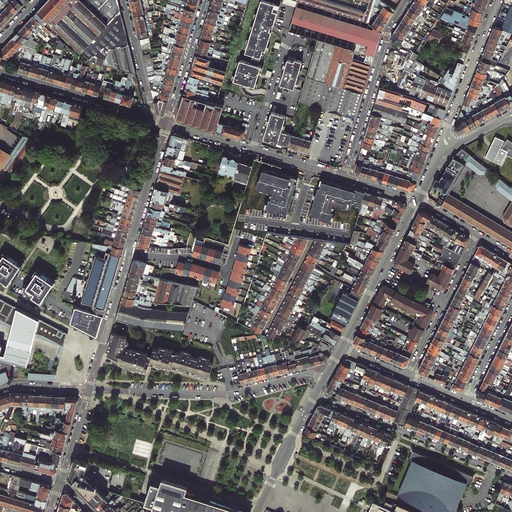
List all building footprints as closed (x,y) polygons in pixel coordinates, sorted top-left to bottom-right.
[(0,0),(0,6),(11,17),(15,13),(1,0),(0,0)] [(19,9),(9,0),(1,0),(15,13),(19,9)] [(9,0),(19,9),(24,3),(20,0),(9,0)] [(53,24),(72,43),(80,50),(81,52),(107,23),(82,0),(47,0),(38,10),(51,23),(52,23),(53,22),(54,23),(53,24)] [(120,9),(117,0),(82,0),(107,23),(120,9)] [(197,3),(185,0),(169,0),(169,2),(179,5),(180,5),(195,10),(197,3)] [(223,0),(211,0),(211,2),(227,7),(232,9),(234,3),(223,0)] [(253,54),(261,57),(263,49),(266,50),(278,11),(273,10),(275,3),(265,0),(261,0),(246,52),(253,54)] [(298,0),(318,6),(370,21),(370,20),(371,17),(372,15),(373,11),(374,7),(375,5),(378,6),(379,3),(394,12),(396,9),(381,0),(298,0)] [(435,11),(431,8),(418,0),(414,0),(412,3),(422,10),(426,12),(427,9),(431,11),(433,13),(435,11)] [(432,2),(429,0),(418,0),(431,8),(434,3),(432,2)] [(147,2),(146,2),(131,5),(132,10),(146,7),(148,7),(147,2)] [(211,2),(209,8),(226,13),(230,14),(231,11),(226,9),(227,7),(211,2)] [(486,7),(475,3),(473,2),(471,8),(483,12),(486,7)] [(195,10),(180,5),(179,7),(167,3),(166,4),(165,4),(164,7),(167,8),(193,16),(195,10)] [(378,6),(382,9),(381,11),(391,17),(394,12),(379,3),(378,6)] [(422,10),(412,3),(409,8),(419,14),(422,10)] [(511,5),(507,4),(504,3),(494,26),(511,31),(511,5)] [(442,15),(439,20),(437,23),(447,27),(450,21),(452,22),(456,23),(463,26),(476,31),(480,21),(483,12),(471,8),(466,6),(462,4),(461,8),(466,9),(468,10),(466,15),(464,14),(447,7),(445,10),(442,15)] [(0,13),(7,21),(11,17),(0,6),(0,13)] [(146,7),(132,10),(133,15),(147,12),(146,7)] [(193,16),(167,8),(166,11),(169,12),(169,13),(173,14),(178,15),(177,17),(192,22),(193,16)] [(208,14),(225,19),(226,13),(209,8),(208,14)] [(423,17),(422,16),(419,14),(409,8),(406,13),(415,19),(421,23),(424,25),(426,23),(421,19),(423,17)] [(106,65),(112,67),(135,73),(120,9),(107,23),(81,52),(85,55),(92,61),(95,62),(101,64),(106,65)] [(34,15),(53,33),(53,34),(55,32),(49,26),(51,23),(38,10),(34,15)] [(391,17),(381,11),(378,15),(378,16),(388,22),(391,17)] [(151,17),(150,12),(147,12),(133,15),(134,21),(149,18),(151,17)] [(406,13),(403,18),(417,27),(422,30),(424,28),(419,25),(420,24),(415,21),(415,19),(406,13)] [(208,14),(206,20),(218,23),(223,25),(226,26),(228,20),(225,19),(208,14)] [(50,36),(53,33),(34,15),(30,19),(41,30),(43,29),(50,36)] [(177,17),(171,16),(171,18),(180,21),(180,24),(190,27),(192,22),(177,17)] [(385,26),(388,22),(378,16),(375,20),(385,26)] [(136,27),(152,23),(152,20),(149,21),(149,18),(134,21),(136,27)] [(381,31),(385,26),(375,20),(372,18),(369,22),(372,24),(373,24),(381,31)] [(417,27),(403,18),(400,23),(409,29),(414,32),(417,27)] [(41,30),(30,19),(26,23),(37,34),(39,32),(43,36),(46,38),(46,37),(48,38),(49,37),(41,30)] [(218,23),(206,20),(204,26),(216,29),(218,23)] [(164,27),(168,28),(188,34),(190,27),(180,24),(176,22),(175,25),(168,23),(167,24),(163,23),(163,26),(164,27)] [(23,27),(37,39),(39,38),(36,36),(38,34),(37,34),(26,23),(23,27)] [(154,28),(152,23),(136,27),(137,32),(151,29),(154,28)] [(397,28),(406,33),(409,29),(400,23),(397,28)] [(202,32),(216,36),(219,37),(221,31),(216,29),(204,26),(202,32)] [(476,31),(463,26),(462,28),(455,26),(454,29),(460,32),(474,37),(476,31)] [(511,31),(494,26),(492,31),(511,37),(511,35),(511,31)] [(18,32),(28,38),(29,37),(36,41),(36,40),(38,42),(39,40),(37,39),(23,27),(18,32)] [(163,30),(163,33),(186,40),(188,34),(168,28),(164,27),(163,30)] [(406,33),(397,28),(394,32),(407,40),(410,36),(406,33)] [(151,29),(137,32),(139,39),(148,37),(152,35),(151,29)] [(430,35),(428,38),(439,44),(443,32),(433,29),(433,30),(430,35)] [(448,31),(447,34),(471,43),(474,37),(460,32),(459,34),(453,32),(448,31)] [(492,31),(490,36),(504,40),(507,41),(509,41),(510,39),(511,37),(492,31)] [(35,52),(38,43),(29,38),(28,38),(18,32),(13,38),(22,45),(24,47),(27,47),(25,52),(29,53),(31,54),(34,55),(35,52)] [(214,42),(216,36),(202,32),(201,37),(214,42)] [(408,41),(407,40),(394,32),(391,38),(394,40),(411,50),(413,51),(415,49),(410,46),(411,43),(408,41)] [(186,40),(163,33),(159,34),(161,40),(162,39),(169,41),(184,46),(186,40)] [(490,36),(489,40),(505,45),(507,46),(509,41),(507,41),(505,44),(503,43),(504,40),(490,36)] [(148,37),(139,39),(140,43),(140,45),(149,43),(148,37)] [(214,42),(201,37),(199,43),(214,48),(216,42),(214,42)] [(22,54),(23,51),(22,51),(19,48),(22,45),(13,38),(9,41),(17,50),(19,51),(22,54)] [(300,102),(318,107),(326,82),(344,88),(353,58),(355,50),(319,39),(300,102)] [(489,40),(487,45),(499,49),(500,47),(504,48),(505,45),(489,40)] [(9,41),(5,45),(13,53),(17,50),(9,41)] [(184,46),(169,41),(168,43),(167,43),(166,44),(162,43),(162,46),(182,52),(184,46)] [(199,43),(197,50),(212,55),(213,52),(222,55),(223,54),(225,55),(226,52),(220,50),(214,48),(199,43)] [(2,48),(10,57),(13,53),(5,45),(2,48)] [(487,45),(485,49),(500,55),(502,55),(504,52),(499,50),(499,49),(487,45)] [(162,46),(162,49),(162,51),(181,57),(182,52),(162,46)] [(2,48),(0,50),(0,52),(6,60),(10,57),(2,48)] [(485,49),(483,54),(498,60),(500,55),(485,49)] [(453,82),(444,77),(437,73),(415,59),(418,55),(413,51),(411,50),(405,59),(402,67),(405,68),(396,90),(414,96),(423,99),(427,101),(431,102),(446,108),(456,82),(453,82)] [(23,73),(29,53),(25,52),(23,51),(22,54),(21,58),(17,71),(23,73)] [(161,53),(159,52),(157,56),(161,57),(179,63),(181,57),(162,51),(161,53)] [(460,73),(467,53),(462,51),(454,70),(460,73)] [(9,63),(6,60),(0,52),(0,65),(8,68),(9,63)] [(34,55),(32,60),(28,74),(35,76),(41,55),(42,54),(35,52),(34,55)] [(28,74),(32,60),(30,59),(31,54),(29,53),(23,73),(28,74)] [(47,56),(40,78),(46,79),(52,58),(51,57),(51,55),(47,54),(47,56)] [(52,58),(46,79),(52,81),(54,76),(52,76),(54,71),(56,66),(57,63),(54,62),(56,56),(57,57),(58,55),(53,54),(52,58)] [(261,57),(253,54),(251,62),(259,64),(261,57)] [(483,54),(481,59),(496,65),(498,60),(483,54)] [(41,55),(35,76),(40,78),(47,56),(41,55)] [(195,55),(190,74),(212,81),(221,84),(226,70),(209,65),(210,59),(195,55)] [(65,58),(65,57),(63,57),(63,58),(61,58),(58,67),(56,66),(54,71),(52,76),(54,76),(52,81),(57,83),(65,58)] [(159,63),(178,68),(179,63),(161,57),(159,63)] [(64,85),(68,70),(71,60),(65,58),(57,83),(64,85)] [(353,58),(344,88),(363,93),(371,63),(353,58)] [(232,79),(258,87),(259,82),(258,81),(261,71),(263,72),(265,66),(259,64),(251,62),(240,59),(239,62),(238,61),(236,66),(238,66),(236,75),(233,75),(232,79)] [(496,65),(481,59),(479,64),(493,70),(494,68),(500,70),(501,70),(502,67),(496,65)] [(288,60),(280,84),(294,88),(299,73),(301,73),(302,69),(300,69),(302,61),(296,60),(295,62),(288,60)] [(76,63),(75,67),(69,86),(75,88),(83,65),(76,63)] [(159,68),(176,74),(178,68),(159,63),(157,69),(159,68)] [(496,71),(493,70),(479,64),(477,69),(487,73),(488,71),(494,74),(496,71)] [(75,88),(81,90),(87,72),(84,71),(86,66),(83,65),(75,88)] [(103,95),(108,81),(112,67),(106,65),(104,74),(98,93),(103,95)] [(69,86),(75,67),(72,66),(71,70),(68,70),(64,85),(69,86)] [(87,72),(81,90),(87,92),(92,74),(93,72),(89,71),(90,67),(88,67),(87,72)] [(156,74),(174,79),(176,74),(159,68),(157,69),(152,70),(146,71),(148,76),(156,74)] [(453,82),(456,82),(460,73),(454,70),(449,68),(444,77),(453,82)] [(477,69),(475,75),(489,80),(492,81),(493,78),(494,76),(487,73),(477,69)] [(98,93),(104,74),(101,73),(99,79),(97,78),(92,93),(97,95),(98,93)] [(92,93),(97,78),(98,74),(96,74),(96,75),(92,74),(87,92),(92,93)] [(114,100),(121,76),(121,75),(120,74),(118,79),(116,78),(114,84),(113,83),(108,98),(114,100)] [(173,84),(174,79),(156,74),(148,76),(149,81),(154,79),(173,84)] [(190,74),(188,80),(203,85),(204,83),(211,84),(212,81),(190,74)] [(119,102),(135,106),(137,99),(133,97),(133,95),(126,93),(130,81),(129,81),(130,75),(127,75),(126,77),(119,102)] [(473,80),(487,85),(489,80),(475,75),(473,80)] [(121,76),(114,100),(119,102),(126,77),(122,76),(121,76)] [(171,90),(173,84),(154,79),(154,80),(156,81),(155,85),(171,90)] [(188,80),(186,87),(208,93),(209,90),(210,87),(203,85),(188,80)] [(489,86),(487,85),(473,80),(471,85),(487,91),(489,86)] [(511,104),(511,95),(509,90),(506,91),(504,86),(501,80),(500,81),(498,83),(500,87),(503,91),(506,97),(511,106),(511,104)] [(108,98),(113,83),(113,82),(108,81),(103,95),(103,97),(108,98)] [(7,82),(1,102),(4,103),(6,104),(12,84),(7,82)] [(318,107),(355,118),(363,93),(344,88),(326,82),(318,107)] [(497,93),(499,97),(505,108),(511,106),(506,97),(504,98),(501,92),(500,90),(498,88),(500,87),(498,83),(494,88),(497,93)] [(12,84),(6,104),(12,105),(18,85),(12,84)] [(171,90),(155,85),(153,84),(150,85),(151,89),(169,95),(171,90)] [(12,105),(10,111),(13,112),(14,108),(15,108),(17,100),(19,101),(24,87),(18,85),(12,105)] [(487,91),(471,85),(469,89),(487,96),(489,93),(490,92),(489,92),(487,91)] [(376,101),(402,109),(404,103),(410,105),(419,108),(423,99),(414,96),(396,90),(380,86),(376,101)] [(24,87),(19,101),(18,105),(23,107),(29,89),(24,87)] [(186,87),(184,94),(196,98),(207,101),(209,94),(208,93),(186,87)] [(505,108),(499,97),(498,97),(497,97),(495,94),(497,93),(494,88),(490,92),(489,93),(500,112),(505,108)] [(29,89),(23,107),(30,109),(36,91),(29,89)] [(157,97),(168,100),(169,95),(151,89),(153,98),(157,97)] [(485,97),(487,96),(469,89),(467,94),(481,99),(482,98),(485,97)] [(30,109),(36,111),(41,92),(36,91),(30,109)] [(42,113),(43,107),(47,94),(41,92),(36,111),(39,112),(42,113)] [(485,97),(488,102),(495,114),(500,112),(489,93),(487,96),(485,97)] [(47,94),(43,107),(42,113),(41,115),(40,119),(46,121),(48,112),(53,96),(47,94)] [(196,98),(184,94),(177,116),(179,119),(216,130),(219,121),(224,105),(217,102),(216,104),(208,101),(206,108),(195,104),(196,98)] [(481,99),(467,94),(464,103),(469,106),(469,105),(471,104),(476,102),(481,99)] [(59,98),(53,96),(48,112),(46,121),(45,122),(49,123),(51,124),(54,116),(54,113),(59,98)] [(163,115),(168,100),(157,97),(153,98),(156,113),(163,115)] [(59,98),(54,113),(60,115),(61,111),(65,99),(59,98)] [(495,114),(488,102),(485,104),(482,98),(481,99),(490,117),(495,114)] [(73,102),(65,99),(61,111),(64,112),(62,122),(67,123),(68,120),(68,119),(73,102)] [(423,99),(419,108),(424,110),(425,107),(427,101),(423,99)] [(490,117),(481,99),(476,102),(486,119),(490,117)] [(372,113),(389,118),(392,119),(406,123),(407,119),(409,114),(409,112),(402,109),(376,101),(372,113)] [(73,102),(68,119),(70,120),(70,118),(74,119),(79,104),(73,102)] [(427,108),(426,111),(442,117),(446,108),(431,102),(429,106),(428,106),(427,108)] [(486,119),(476,102),(471,104),(472,106),(475,105),(476,108),(474,110),(481,122),(486,119)] [(442,117),(426,111),(424,110),(419,108),(410,105),(404,103),(402,109),(409,112),(409,114),(424,120),(439,125),(442,117)] [(467,107),(469,106),(464,103),(461,110),(464,108),(466,113),(464,115),(471,128),(476,125),(467,107)] [(78,122),(79,122),(85,105),(79,104),(74,119),(78,120),(78,122)] [(469,105),(469,106),(467,107),(476,125),(481,122),(474,110),(472,111),(469,105)] [(471,128),(464,115),(461,110),(459,115),(461,116),(463,120),(461,122),(466,130),(471,128)] [(271,139),(278,141),(281,131),(286,116),(272,111),(263,138),(271,140),(271,139)] [(372,113),(370,119),(387,124),(389,118),(372,113)] [(460,134),(466,130),(461,122),(458,118),(454,128),(460,134)] [(387,129),(389,129),(390,125),(388,125),(387,124),(370,119),(369,124),(387,130),(387,129)] [(406,123),(392,119),(391,122),(390,125),(400,128),(404,129),(405,127),(405,124),(406,123)] [(421,122),(420,124),(437,130),(439,125),(424,120),(423,123),(421,122)] [(219,121),(216,130),(242,138),(246,129),(219,121)] [(437,130),(420,124),(418,123),(416,128),(435,136),(437,130)] [(369,124),(367,130),(385,136),(387,136),(388,130),(389,129),(387,129),(387,130),(369,124)] [(435,136),(416,128),(412,127),(411,129),(405,127),(404,129),(404,130),(405,130),(413,134),(419,136),(433,141),(435,136)] [(365,135),(384,141),(385,136),(367,130),(365,135)] [(282,144),(289,146),(292,134),(281,131),(278,141),(277,142),(282,144)] [(308,153),(311,140),(308,139),(310,134),(302,132),(301,137),(297,148),(304,150),(304,152),(308,153)] [(499,144),(503,137),(495,132),(484,153),(500,161),(505,150),(501,149),(503,146),(499,144)] [(181,148),(184,137),(184,136),(175,133),(171,135),(169,144),(181,148)] [(297,148),(301,137),(292,134),(289,146),(297,148)] [(365,135),(364,141),(380,146),(383,147),(385,141),(384,141),(365,135)] [(25,136),(12,154),(0,146),(0,170),(3,172),(5,169),(7,170),(1,179),(0,180),(7,183),(25,155),(36,140),(25,136)] [(410,136),(409,138),(431,147),(433,141),(419,136),(418,138),(412,136),(412,137),(410,136)] [(166,154),(182,159),(189,138),(184,137),(181,148),(169,144),(166,154)] [(407,143),(411,145),(428,152),(431,147),(409,138),(407,143)] [(511,157),(511,141),(508,139),(506,142),(505,141),(503,146),(501,149),(505,150),(507,152),(506,154),(511,157)] [(362,146),(368,148),(374,150),(378,151),(380,146),(364,141),(362,146)] [(409,150),(427,157),(428,152),(411,145),(409,150)] [(439,180),(436,178),(433,185),(444,191),(443,194),(447,196),(448,194),(464,167),(462,166),(463,163),(462,163),(469,154),(462,148),(453,157),(448,165),(447,164),(445,167),(447,168),(439,180)] [(406,154),(411,156),(425,162),(427,157),(409,150),(408,149),(406,154)] [(189,161),(182,159),(166,154),(163,162),(187,169),(189,161)] [(224,154),(219,170),(218,175),(222,176),(225,175),(226,174),(235,177),(237,169),(240,160),(237,159),(236,158),(232,157),(231,157),(228,157),(228,155),(224,154)] [(469,154),(467,158),(464,162),(478,174),(486,173),(488,170),(469,154)] [(378,155),(376,162),(372,178),(377,179),(382,163),(378,162),(380,156),(378,155)] [(357,173),(360,174),(365,158),(359,156),(355,170),(357,173)] [(402,158),(405,160),(423,167),(425,162),(411,156),(410,159),(406,158),(406,157),(402,156),(402,158)] [(360,174),(366,176),(371,160),(365,158),(360,174)] [(387,182),(392,169),(389,168),(390,164),(391,159),(389,158),(386,167),(382,181),(387,182)] [(237,169),(235,177),(234,180),(241,182),(240,184),(246,186),(249,176),(253,164),(240,160),(237,169)] [(371,160),(366,176),(372,178),(376,162),(371,160)] [(423,167),(405,160),(405,161),(409,163),(407,167),(409,167),(414,169),(420,172),(423,167)] [(377,179),(382,181),(386,167),(384,166),(385,162),(382,161),(382,163),(377,179)] [(163,162),(161,168),(185,175),(187,169),(163,162)] [(387,182),(393,184),(397,170),(394,169),(395,166),(393,165),(392,169),(387,182)] [(393,184),(398,185),(402,172),(399,171),(400,167),(398,166),(397,170),(393,184)] [(188,196),(189,193),(194,178),(185,175),(161,168),(152,201),(171,207),(183,211),(185,206),(170,202),(173,192),(188,196)] [(262,168),(256,186),(274,191),(271,199),(269,199),(266,208),(278,211),(278,209),(288,212),(298,179),(262,168)] [(403,187),(407,173),(404,173),(405,169),(403,168),(402,172),(398,185),(403,187)] [(403,187),(408,189),(412,175),(410,174),(411,170),(408,169),(407,173),(403,187)] [(412,175),(408,189),(411,190),(414,188),(420,172),(414,169),(412,175)] [(353,202),(361,205),(365,192),(321,178),(311,213),(319,215),(319,217),(331,221),(334,211),(332,211),(334,203),(351,208),(353,202)] [(511,187),(508,186),(499,178),(498,180),(498,179),(496,182),(497,189),(511,199),(511,187)] [(126,185),(124,191),(140,195),(142,190),(126,185)] [(116,188),(114,194),(138,201),(140,195),(124,191),(116,188)] [(366,212),(367,209),(371,193),(365,192),(361,205),(360,210),(359,213),(362,214),(363,208),(365,208),(364,212),(366,212)] [(371,193),(367,209),(371,210),(370,214),(372,214),(377,195),(371,193)] [(138,201),(114,194),(112,200),(117,201),(136,207),(138,201)] [(511,231),(448,194),(447,196),(444,200),(441,205),(511,247),(511,231)] [(377,195),(372,214),(374,214),(374,216),(377,217),(378,213),(382,201),(383,197),(377,195)] [(383,197),(382,201),(394,207),(404,212),(406,207),(405,204),(383,197)] [(136,207),(117,201),(115,208),(119,210),(118,214),(133,218),(136,207)] [(152,201),(150,206),(164,210),(170,212),(171,207),(152,201)] [(382,215),(384,210),(394,215),(401,218),(404,212),(394,207),(382,201),(378,213),(381,215),(382,215)] [(511,201),(503,216),(504,222),(511,226),(511,201)] [(150,206),(148,213),(162,217),(163,214),(164,210),(150,206)] [(244,227),(249,212),(241,209),(235,224),(244,227)] [(419,211),(416,218),(428,224),(432,216),(423,210),(419,211)] [(133,218),(118,214),(113,212),(112,216),(108,215),(107,217),(112,218),(131,224),(133,218)] [(146,220),(169,226),(170,222),(161,219),(162,217),(148,213),(146,220)] [(432,216),(428,224),(426,229),(430,231),(437,218),(432,216)] [(112,218),(111,224),(130,229),(131,224),(112,218)] [(428,224),(416,218),(414,222),(426,229),(428,224)] [(434,233),(441,221),(437,218),(430,231),(434,233)] [(387,224),(377,219),(376,222),(375,224),(393,233),(396,228),(387,224)] [(169,226),(146,220),(144,226),(159,230),(165,232),(167,233),(169,233),(170,231),(171,227),(169,226)] [(374,227),(372,230),(390,239),(393,233),(375,224),(376,222),(372,221),(370,225),(374,227)] [(434,233),(439,236),(445,223),(441,221),(434,233)] [(105,228),(128,235),(130,229),(111,224),(106,222),(105,226),(106,226),(105,228)] [(426,229),(414,222),(411,228),(425,236),(431,239),(434,233),(430,231),(426,229)] [(439,236),(443,238),(450,226),(445,223),(439,236)] [(144,226),(142,232),(157,236),(159,230),(144,226)] [(450,226),(443,238),(440,244),(446,247),(449,240),(455,229),(450,226)] [(106,235),(107,235),(126,241),(128,235),(105,228),(104,228),(102,234),(106,235)] [(425,236),(411,228),(409,233),(423,240),(425,236)] [(455,229),(449,240),(454,243),(460,232),(455,229)] [(353,245),(365,247),(385,250),(388,243),(376,237),(373,243),(367,240),(365,242),(357,241),(360,232),(354,230),(350,244),(353,245)] [(373,236),(376,237),(388,243),(390,239),(372,230),(371,232),(375,234),(373,236)] [(150,242),(159,245),(160,242),(156,240),(157,236),(142,232),(140,239),(150,242)] [(460,232),(454,243),(456,244),(459,245),(460,242),(464,235),(460,232)] [(424,240),(423,240),(409,233),(406,238),(416,243),(422,246),(426,248),(427,245),(427,244),(426,244),(423,242),(424,240)] [(100,238),(99,243),(124,247),(126,241),(107,235),(105,240),(100,238)] [(306,245),(296,239),(293,238),(292,239),(291,238),(291,239),(289,238),(290,236),(288,235),(285,240),(287,241),(289,242),(303,250),(306,245)] [(468,237),(464,235),(460,242),(466,245),(469,239),(468,237)] [(309,238),(298,236),(296,239),(306,245),(309,238)] [(416,243),(406,238),(403,243),(414,249),(418,251),(422,253),(423,251),(420,250),(415,247),(416,243)] [(331,251),(336,242),(316,239),(314,243),(326,248),(327,247),(328,248),(328,249),(329,250),(328,251),(330,252),(331,251)] [(283,248),(285,249),(286,247),(287,248),(288,246),(290,247),(289,249),(301,255),(303,250),(289,242),(287,246),(285,245),(281,243),(280,244),(281,245),(284,246),(283,248)] [(446,247),(440,244),(437,242),(434,247),(434,248),(436,249),(443,252),(441,256),(456,264),(461,255),(452,250),(446,247)] [(124,247),(99,243),(96,243),(95,243),(94,246),(107,250),(122,255),(124,247)] [(200,257),(203,245),(197,243),(193,256),(200,257)] [(311,248),(325,255),(327,251),(328,251),(329,250),(328,249),(328,248),(327,247),(326,248),(314,243),(311,248)] [(403,243),(401,247),(411,252),(422,258),(423,256),(421,255),(422,254),(417,252),(413,250),(414,249),(403,243)] [(238,251),(250,254),(252,247),(240,244),(238,251)] [(459,245),(456,244),(452,250),(461,255),(464,248),(459,245)] [(210,247),(203,245),(200,257),(206,259),(210,247)] [(479,246),(471,262),(475,264),(485,247),(481,245),(479,246)] [(192,246),(184,246),(183,253),(191,254),(192,246)] [(286,249),(284,253),(298,260),(301,255),(289,249),(290,247),(288,246),(287,248),(286,247),(285,249),(286,249)] [(216,249),(210,247),(206,259),(213,261),(216,249)] [(365,247),(364,249),(371,250),(372,249),(377,252),(376,253),(382,255),(385,250),(365,247)] [(401,247),(394,262),(394,266),(410,273),(414,264),(408,261),(408,258),(411,252),(401,247)] [(489,250),(485,247),(475,264),(479,266),(489,250)] [(323,258),(325,255),(311,248),(309,253),(320,259),(321,257),(323,258)] [(223,251),(216,249),(213,261),(220,263),(223,251)] [(371,250),(364,249),(362,252),(379,261),(382,255),(376,253),(377,252),(372,249),(371,250)] [(122,255),(107,250),(105,258),(120,262),(122,255)] [(349,253),(366,261),(376,266),(379,261),(362,252),(361,254),(351,250),(349,253)] [(489,250),(479,266),(483,268),(484,269),(485,267),(487,265),(494,253),(489,250)] [(4,283),(9,286),(13,281),(12,280),(19,269),(21,270),(25,264),(18,260),(17,261),(9,256),(10,255),(4,251),(0,256),(2,257),(0,260),(0,277),(5,281),(4,283)] [(248,261),(250,254),(238,251),(236,257),(237,258),(248,261)] [(284,258),(283,259),(285,260),(295,265),(298,260),(284,253),(281,251),(278,257),(278,258),(280,259),(280,258),(282,259),(283,257),(284,258)] [(323,258),(321,257),(320,259),(309,253),(306,259),(316,264),(318,260),(323,262),(324,261),(322,260),(323,258)] [(491,267),(493,264),(498,255),(494,253),(487,265),(491,267)] [(106,308),(120,262),(105,258),(94,254),(91,254),(83,280),(77,278),(73,289),(72,293),(71,298),(83,301),(106,308)] [(376,266),(366,261),(365,263),(348,255),(346,259),(349,260),(373,272),(376,266)] [(439,255),(437,260),(454,269),(456,264),(441,256),(439,255)] [(495,266),(497,267),(502,258),(498,255),(493,264),(495,266)] [(249,261),(248,261),(237,258),(235,264),(247,268),(249,261)] [(497,268),(502,271),(503,270),(504,267),(505,266),(508,261),(503,258),(502,258),(497,267),(497,268)] [(304,262),(314,267),(315,265),(316,264),(306,259),(305,260),(304,262)] [(131,271),(143,274),(147,264),(147,263),(134,260),(131,271)] [(190,275),(193,262),(186,260),(186,263),(183,273),(190,275)] [(285,260),(283,266),(292,271),(295,265),(285,260)] [(370,278),(373,272),(349,260),(347,263),(351,265),(350,268),(370,278)] [(437,260),(435,264),(442,268),(452,273),(454,269),(437,260)] [(183,273),(186,263),(179,261),(175,273),(182,275),(183,273)] [(190,275),(196,277),(200,264),(193,262),(190,275)] [(292,271),(283,266),(280,264),(276,262),(274,266),(272,265),(271,266),(273,267),(272,269),(274,270),(275,268),(276,269),(277,267),(279,268),(278,270),(290,276),(292,271)] [(314,267),(304,262),(301,267),(313,273),(312,274),(315,275),(315,274),(316,275),(317,273),(319,274),(321,271),(314,267)] [(471,262),(469,267),(481,273),(483,268),(479,266),(475,264),(471,262)] [(196,277),(203,279),(206,266),(200,264),(196,277)] [(245,275),(247,268),(235,264),(232,272),(245,275)] [(203,279),(210,281),(214,268),(206,266),(203,279)] [(287,281),(290,276),(278,270),(279,268),(277,267),(276,269),(275,268),(274,270),(272,273),(287,281)] [(299,273),(314,280),(316,275),(315,274),(315,275),(312,274),(313,273),(301,267),(299,273)] [(481,273),(469,267),(466,272),(484,280),(484,279),(485,278),(479,276),(481,273)] [(36,299),(42,303),(46,298),(44,297),(52,285),(53,286),(57,281),(50,277),(49,278),(41,273),(42,271),(37,268),(33,274),(35,275),(27,286),(26,285),(22,290),(27,293),(29,293),(37,298),(36,299)] [(220,270),(214,268),(210,281),(216,283),(220,270)] [(345,272),(368,283),(370,278),(350,268),(349,269),(347,268),(345,272)] [(444,288),(452,273),(442,268),(439,275),(437,275),(431,272),(426,282),(433,285),(432,289),(436,291),(438,288),(441,289),(444,288)] [(511,274),(508,272),(503,270),(502,271),(501,272),(508,276),(507,277),(511,280),(511,274)] [(146,275),(143,274),(131,271),(129,277),(139,280),(144,282),(146,275)] [(344,275),(342,279),(354,285),(353,286),(352,288),(362,293),(363,291),(368,283),(345,272),(344,271),(343,275),(344,275)] [(484,279),(488,282),(493,274),(489,271),(486,276),(485,278),(484,279)] [(243,282),(245,275),(232,272),(230,278),(243,282)] [(484,280),(466,272),(464,276),(476,282),(477,280),(482,282),(484,280)] [(272,273),(269,279),(284,286),(287,281),(272,273)] [(312,283),(314,280),(299,273),(296,278),(308,284),(307,285),(309,286),(310,285),(311,285),(312,283)] [(511,280),(507,277),(500,274),(500,275),(499,277),(505,280),(504,282),(511,285),(511,280)] [(464,276),(462,281),(475,287),(476,285),(480,287),(481,285),(476,282),(464,276)] [(138,283),(139,280),(129,277),(125,288),(139,292),(147,295),(152,295),(150,301),(152,301),(176,304),(191,306),(193,300),(197,287),(186,285),(169,281),(159,279),(155,278),(153,285),(158,286),(157,290),(156,292),(147,290),(146,286),(141,285),(142,284),(138,283)] [(243,282),(230,278),(228,285),(241,288),(243,282)] [(284,286),(269,279),(269,278),(268,279),(267,279),(265,283),(282,292),(284,286)] [(314,284),(312,283),(311,285),(310,285),(309,286),(307,285),(308,284),(296,278),(293,283),(306,289),(310,292),(313,286),(314,284)] [(488,282),(484,279),(484,280),(482,282),(481,285),(480,287),(479,287),(483,290),(488,282)] [(141,285),(146,286),(157,290),(158,286),(153,285),(144,282),(139,280),(138,283),(142,284),(141,285)] [(503,285),(502,287),(511,291),(511,285),(504,282),(500,280),(498,282),(503,285)] [(475,287),(462,281),(460,285),(474,292),(475,290),(477,291),(478,289),(475,287)] [(259,286),(261,287),(279,297),(282,292),(265,283),(263,287),(260,285),(259,286)] [(291,288),(307,297),(308,295),(304,293),(306,289),(293,283),(291,288)] [(511,291),(502,287),(495,283),(493,285),(501,289),(500,291),(510,296),(511,291)] [(241,288),(228,285),(226,291),(237,295),(238,295),(241,288)] [(402,307),(411,312),(411,310),(416,312),(416,310),(419,312),(420,314),(419,318),(417,317),(416,320),(414,319),(412,323),(424,329),(433,312),(431,308),(428,307),(430,303),(426,301),(424,305),(385,285),(381,286),(373,303),(383,308),(385,305),(383,304),(385,301),(383,300),(385,297),(387,296),(390,298),(390,299),(394,301),(393,303),(402,307)] [(460,285),(458,290),(474,298),(475,295),(476,293),(474,292),(460,285)] [(279,297),(261,287),(259,290),(262,292),(261,294),(263,295),(266,297),(276,302),(279,297)] [(477,291),(476,293),(475,295),(479,297),(483,290),(479,287),(478,289),(477,291)] [(493,293),(494,294),(508,300),(510,296),(500,291),(492,287),(491,290),(490,292),(493,293)] [(125,288),(123,294),(145,301),(146,297),(139,294),(139,292),(125,288)] [(288,293),(301,300),(303,297),(307,298),(307,297),(291,288),(288,293)] [(332,318),(346,325),(362,293),(352,288),(349,294),(345,292),(344,295),(342,294),(335,307),(337,308),(336,311),(334,310),(331,317),(332,318)] [(474,298),(458,290),(455,294),(469,301),(472,303),(472,301),(474,298)] [(237,295),(226,291),(225,291),(223,298),(235,301),(237,295)] [(300,304),(301,300),(288,293),(285,298),(302,307),(304,308),(305,307),(300,304)] [(508,300),(494,294),(493,293),(492,295),(496,298),(495,300),(505,305),(508,300)] [(145,301),(123,294),(121,302),(137,306),(138,303),(145,305),(151,306),(152,301),(150,301),(145,301)] [(469,301),(455,294),(453,299),(470,307),(470,306),(470,305),(468,304),(469,301)] [(257,299),(260,300),(274,307),(276,302),(266,297),(264,300),(261,299),(255,296),(254,297),(257,299)] [(383,304),(385,305),(387,301),(388,301),(393,303),(394,301),(390,299),(390,298),(387,296),(385,297),(383,300),(385,301),(383,304)] [(68,333),(0,298),(0,322),(12,325),(6,352),(2,351),(4,344),(0,343),(0,356),(28,364),(37,333),(44,335),(64,345),(68,333)] [(235,301),(223,298),(221,305),(233,308),(235,301)] [(299,312),(302,307),(285,298),(283,303),(299,312)] [(495,300),(491,298),(489,302),(503,309),(505,305),(495,300)] [(470,307),(453,299),(451,304),(461,309),(463,310),(466,311),(468,312),(468,311),(470,307)] [(191,306),(189,313),(183,331),(181,336),(212,346),(219,342),(227,316),(204,305),(193,300),(191,306)] [(254,304),(256,304),(271,312),(274,307),(260,300),(259,302),(259,303),(256,301),(254,304)] [(83,301),(81,307),(104,314),(106,308),(83,301)] [(486,301),(483,307),(500,315),(503,309),(489,302),(486,301)] [(144,308),(137,306),(121,302),(116,319),(141,327),(183,331),(189,313),(175,312),(151,309),(144,308)] [(299,312),(283,303),(280,309),(290,314),(292,315),(291,317),(293,318),(294,316),(295,316),(295,315),(297,316),(299,312)] [(373,303),(366,315),(377,321),(379,317),(382,319),(384,314),(381,312),(383,308),(373,303)] [(271,312),(256,304),(253,310),(252,311),(254,312),(254,311),(255,311),(256,309),(257,310),(256,312),(258,312),(268,318),(271,312)] [(451,304),(448,308),(459,313),(461,309),(451,304)] [(98,335),(104,314),(81,307),(76,306),(72,322),(98,335)] [(500,315),(483,307),(481,311),(498,320),(500,315)] [(464,316),(459,313),(448,308),(446,313),(459,319),(460,320),(462,317),(463,318),(462,321),(464,322),(466,317),(464,316)] [(280,309),(277,314),(287,319),(290,314),(280,309)] [(411,310),(411,312),(415,314),(416,316),(414,319),(416,320),(417,317),(419,318),(420,314),(419,312),(416,310),(416,312),(411,310)] [(483,316),(482,318),(496,324),(498,320),(481,311),(479,310),(478,312),(480,313),(482,315),(483,316)] [(255,318),(265,323),(268,318),(258,312),(255,318)] [(459,319),(446,313),(444,318),(455,323),(457,324),(459,319)] [(248,314),(247,318),(250,319),(252,320),(251,322),(253,323),(255,318),(252,316),(248,314)] [(289,327),(290,325),(292,322),(287,319),(277,314),(274,319),(286,325),(285,327),(286,327),(287,328),(288,326),(289,327)] [(481,320),(480,322),(493,329),(496,324),(482,318),(478,316),(475,314),(474,317),(475,317),(481,320)] [(312,319),(309,323),(325,332),(326,333),(338,338),(339,339),(343,330),(333,325),(332,328),(326,325),(325,327),(320,324),(321,323),(323,319),(321,318),(314,315),(312,319)] [(366,315),(364,320),(374,325),(374,324),(379,325),(381,327),(382,324),(377,321),(366,315)] [(263,328),(265,323),(255,318),(253,323),(263,328)] [(346,325),(332,318),(330,323),(333,325),(343,330),(346,325)] [(455,323),(444,318),(442,322),(453,327),(455,323)] [(246,326),(257,332),(260,333),(263,328),(253,323),(251,322),(252,320),(250,319),(249,321),(246,326)] [(282,329),(285,331),(286,327),(285,327),(286,325),(274,319),(272,324),(282,329)] [(374,325),(364,320),(361,326),(366,329),(373,332),(378,334),(383,337),(384,333),(378,330),(379,328),(374,325)] [(493,329),(480,322),(476,321),(475,323),(476,324),(475,326),(491,334),(493,329)] [(455,329),(453,327),(442,322),(439,326),(458,336),(458,335),(459,332),(460,331),(459,330),(455,329)] [(325,332),(309,323),(309,324),(306,328),(320,336),(322,332),(324,333),(325,332)] [(424,329),(412,323),(406,335),(418,342),(424,329)] [(275,336),(278,337),(282,329),(272,324),(266,336),(270,336),(275,336)] [(298,325),(296,330),(293,335),(299,338),(301,339),(306,328),(299,324),(298,325)] [(176,353),(173,352),(173,351),(159,346),(158,349),(154,348),(151,356),(148,355),(148,354),(130,348),(130,349),(126,348),(128,341),(126,341),(127,336),(120,334),(122,328),(115,326),(107,351),(108,351),(107,355),(109,355),(119,358),(120,357),(123,358),(122,363),(125,365),(125,366),(143,371),(143,370),(147,371),(149,362),(167,368),(168,367),(171,368),(172,366),(208,377),(213,363),(208,362),(209,359),(199,356),(198,359),(191,356),(191,354),(181,350),(180,353),(176,352),(176,353)] [(364,340),(365,340),(366,337),(365,336),(366,334),(364,334),(366,329),(361,326),(353,342),(354,345),(360,348),(364,340)] [(458,336),(439,326),(437,331),(449,337),(451,338),(452,336),(457,338),(458,336)] [(474,326),(472,330),(489,338),(491,334),(475,326),(474,326)] [(489,338),(472,330),(470,335),(486,343),(489,338)] [(435,336),(445,341),(447,337),(449,338),(449,337),(437,331),(435,336)] [(368,342),(365,350),(370,352),(378,334),(373,332),(372,334),(375,335),(374,339),(370,337),(368,342)] [(338,338),(326,333),(323,338),(335,344),(334,343),(334,342),(335,343),(338,338)] [(378,334),(370,352),(375,354),(380,342),(377,340),(378,337),(382,338),(383,337),(378,334)] [(403,334),(401,339),(416,346),(418,342),(406,335),(403,334)] [(470,335),(468,334),(466,336),(469,338),(468,340),(484,348),(486,343),(470,335)] [(511,338),(505,335),(503,339),(511,343),(511,338)] [(329,355),(335,344),(323,338),(320,336),(317,343),(322,346),(320,350),(322,351),(329,355)] [(416,346),(401,339),(395,336),(393,341),(398,344),(401,345),(403,346),(408,348),(413,351),(416,346)] [(445,341),(435,336),(432,341),(442,346),(446,348),(447,345),(453,348),(454,345),(452,344),(447,342),(445,341)] [(375,354),(380,356),(386,343),(387,339),(385,338),(383,342),(381,341),(380,342),(375,354)] [(484,348),(468,340),(467,339),(466,342),(469,343),(467,345),(482,352),(484,348)] [(511,343),(503,339),(501,344),(511,348),(511,347),(511,346),(511,343)] [(360,348),(365,350),(368,342),(365,340),(364,340),(360,348)] [(391,345),(389,348),(385,359),(391,361),(398,344),(393,341),(392,344),(391,345)] [(442,346),(432,341),(430,346),(440,351),(442,346)] [(321,363),(318,350),(317,349),(315,350),(315,345),(316,343),(314,342),(313,345),(312,348),(311,350),(315,364),(321,363)] [(385,359),(389,348),(391,345),(392,344),(390,343),(389,344),(386,343),(380,356),(385,359)] [(396,363),(400,353),(398,352),(401,345),(398,344),(391,361),(396,363)] [(501,344),(498,348),(508,353),(509,351),(511,352),(511,349),(511,348),(501,344)] [(479,357),(465,350),(457,346),(454,345),(453,348),(464,353),(463,356),(463,357),(476,363),(479,357)] [(482,352),(467,345),(465,350),(479,357),(482,352)] [(396,363),(401,365),(408,348),(403,346),(400,353),(396,363)] [(430,346),(428,350),(442,357),(446,359),(448,360),(449,359),(450,356),(444,353),(440,351),(430,346)] [(315,364),(311,350),(312,348),(301,351),(300,352),(304,367),(315,364)] [(408,348),(401,365),(403,366),(406,365),(413,351),(408,348)] [(508,353),(498,348),(496,353),(505,358),(510,360),(511,361),(511,360),(511,358),(507,356),(509,353),(508,353)] [(290,371),(299,369),(294,351),(294,350),(289,351),(289,349),(284,350),(286,357),(290,371)] [(294,351),(299,369),(304,367),(300,352),(301,351),(301,349),(294,351)] [(327,361),(330,355),(329,355),(322,351),(320,350),(318,350),(321,363),(327,361)] [(426,355),(435,359),(440,362),(441,362),(442,360),(441,359),(442,357),(428,350),(426,355)] [(496,353),(493,358),(507,365),(508,366),(509,363),(504,360),(505,358),(496,353)] [(261,355),(264,367),(267,377),(272,376),(266,357),(266,354),(261,355)] [(444,364),(441,362),(440,362),(439,364),(434,361),(435,359),(426,355),(423,359),(430,363),(438,367),(444,369),(446,366),(446,365),(444,364)] [(476,363),(463,357),(463,358),(457,355),(456,357),(453,355),(453,357),(455,358),(457,359),(459,360),(474,367),(476,363)] [(266,357),(272,376),(276,375),(272,361),(271,356),(266,357)] [(281,359),(284,373),(290,371),(286,357),(284,358),(281,359)] [(244,359),(246,367),(250,382),(255,381),(249,359),(249,358),(244,359)] [(256,369),(255,366),(253,359),(251,359),(251,358),(249,359),(255,381),(259,379),(256,369)] [(356,367),(358,363),(347,358),(343,359),(342,362),(355,369),(356,367)] [(491,363),(501,368),(506,371),(507,368),(506,368),(507,365),(493,358),(491,363)] [(280,374),(284,373),(281,359),(279,359),(277,360),(277,359),(276,359),(275,359),(276,360),(280,374)] [(430,363),(423,359),(421,364),(437,371),(438,367),(430,363)] [(474,367),(459,360),(457,364),(472,372),(474,367)] [(339,366),(352,374),(353,372),(356,373),(358,368),(356,367),(355,369),(342,362),(339,366)] [(242,384),(246,383),(242,368),(241,363),(236,364),(242,384)] [(367,367),(358,363),(356,367),(358,368),(363,370),(362,372),(364,373),(367,367)] [(457,364),(455,364),(453,363),(451,368),(455,370),(469,377),(472,372),(457,364)] [(491,363),(488,368),(504,376),(505,373),(500,371),(501,368),(491,363)] [(437,371),(421,364),(418,370),(419,373),(426,376),(427,374),(434,377),(437,371)] [(339,366),(337,371),(360,382),(361,381),(362,378),(360,377),(352,374),(339,366)] [(447,378),(449,373),(450,371),(451,368),(446,366),(444,369),(439,382),(444,384),(447,378)] [(250,382),(246,367),(242,368),(246,383),(250,382)] [(361,381),(364,383),(370,368),(367,367),(364,373),(363,376),(362,378),(361,381)] [(433,379),(439,382),(444,369),(438,367),(437,371),(434,377),(433,379)] [(361,375),(362,372),(363,370),(358,368),(356,373),(353,372),(352,374),(360,377),(361,375)] [(364,384),(367,385),(373,370),(370,368),(364,383),(364,384)] [(504,376),(488,368),(486,373),(500,380),(502,376),(503,377),(505,378),(506,377),(504,376)] [(10,381),(14,380),(12,377),(10,370),(5,369),(0,370),(0,384),(10,381)] [(373,370),(367,385),(365,389),(368,390),(370,387),(373,388),(373,387),(374,385),(379,372),(373,370)] [(469,377),(455,370),(453,372),(450,371),(449,373),(452,375),(467,382),(469,377)] [(345,381),(348,382),(351,383),(355,384),(359,385),(360,382),(337,371),(334,375),(343,380),(345,381)] [(374,385),(379,388),(385,375),(379,372),(374,385)] [(500,380),(486,373),(483,378),(489,381),(492,383),(494,384),(497,385),(498,386),(501,387),(504,389),(506,390),(507,388),(501,385),(502,381),(501,381),(500,380)] [(340,386),(343,380),(334,375),(331,381),(340,386)] [(379,388),(384,390),(389,377),(385,375),(379,388)] [(452,375),(450,380),(464,387),(467,382),(452,375)] [(389,377),(384,390),(388,392),(394,379),(389,377)] [(507,388),(506,390),(498,407),(511,413),(511,410),(511,400),(509,399),(510,397),(509,395),(511,389),(511,377),(511,380),(509,385),(507,388)] [(459,391),(463,389),(464,387),(450,380),(447,378),(444,384),(459,391)] [(483,401),(488,391),(487,391),(486,393),(484,391),(489,381),(483,378),(475,394),(477,398),(483,401)] [(388,397),(391,398),(398,381),(394,379),(388,392),(392,393),(391,395),(389,395),(388,397)] [(343,380),(340,386),(335,396),(341,398),(346,388),(348,382),(345,381),(343,380)] [(335,396),(340,386),(331,381),(327,389),(328,392),(335,396)] [(396,401),(403,383),(398,381),(391,398),(396,401)] [(348,389),(346,388),(341,398),(348,401),(355,384),(351,383),(348,389)] [(408,385),(403,383),(396,401),(401,403),(408,385)] [(359,385),(355,384),(348,401),(355,404),(359,394),(356,392),(358,389),(361,390),(361,389),(358,387),(359,385)] [(400,405),(398,408),(398,410),(393,420),(405,425),(411,409),(412,407),(413,405),(414,402),(419,390),(408,385),(401,403),(400,405)] [(495,389),(494,391),(488,403),(493,405),(499,393),(501,389),(501,387),(498,386),(498,387),(496,386),(495,389)] [(488,391),(483,401),(488,403),(494,391),(489,388),(488,391)] [(355,404),(359,405),(363,395),(365,390),(361,389),(361,390),(363,391),(361,394),(359,394),(355,404)] [(364,408),(370,410),(375,398),(377,395),(378,392),(372,389),(371,391),(364,408)] [(498,407),(506,390),(504,389),(501,394),(499,393),(493,405),(498,407)] [(359,405),(364,408),(371,391),(369,390),(366,396),(363,395),(359,405)] [(420,404),(425,392),(419,390),(414,402),(413,405),(412,407),(415,408),(417,403),(420,404)] [(420,404),(418,409),(419,410),(422,405),(425,406),(430,394),(425,392),(420,404)] [(4,413),(7,414),(17,393),(12,393),(0,396),(0,402),(4,413)] [(15,404),(21,405),(22,393),(17,393),(7,414),(4,422),(5,422),(7,423),(15,404)] [(424,408),(429,410),(435,396),(430,394),(425,406),(424,408)] [(53,413),(54,395),(47,395),(46,410),(50,411),(50,415),(50,417),(53,417),(53,416),(55,417),(55,413),(53,413)] [(67,396),(66,407),(69,408),(75,410),(78,400),(76,396),(69,396),(67,396)] [(435,396),(429,410),(429,411),(430,412),(429,414),(432,416),(433,413),(435,408),(439,398),(435,396)] [(370,410),(375,412),(380,400),(375,398),(370,410)] [(394,406),(395,403),(396,401),(391,398),(389,403),(384,416),(389,418),(393,408),(394,406)] [(437,418),(440,410),(444,400),(439,398),(435,408),(438,410),(437,415),(433,413),(432,416),(437,418)] [(379,414),(385,401),(380,400),(375,412),(379,414)] [(444,400),(440,410),(443,412),(440,419),(441,420),(442,417),(444,412),(449,402),(444,400)] [(379,414),(384,416),(389,403),(385,401),(379,414)] [(453,404),(449,402),(444,412),(446,413),(449,414),(453,404)] [(317,406),(314,411),(324,416),(326,414),(329,415),(327,418),(331,420),(335,410),(321,404),(317,406)] [(453,404),(449,414),(448,417),(450,419),(452,419),(453,419),(458,406),(453,404)] [(457,421),(462,408),(458,406),(453,419),(457,421)] [(69,408),(66,420),(71,422),(75,411),(75,410),(69,408)] [(398,410),(393,408),(389,418),(393,420),(398,410)] [(457,421),(462,423),(467,410),(462,408),(457,421)] [(411,409),(405,425),(410,427),(416,413),(413,412),(414,410),(411,409)] [(335,410),(331,420),(329,424),(334,426),(340,412),(335,410)] [(466,425),(472,412),(467,410),(462,423),(466,425)] [(324,416),(314,411),(312,416),(324,422),(326,417),(324,416)] [(339,428),(345,414),(340,412),(334,426),(339,428)] [(416,413),(410,427),(415,429),(419,419),(421,415),(416,412),(416,413)] [(476,414),(472,412),(466,425),(466,427),(465,429),(466,429),(465,430),(467,431),(467,429),(470,430),(472,424),(476,414)] [(338,430),(344,433),(350,417),(345,414),(339,428),(338,430)] [(476,414),(472,424),(477,426),(481,416),(476,414)] [(310,421),(321,427),(324,422),(312,416),(310,421)] [(429,435),(435,422),(432,421),(433,419),(436,420),(437,418),(432,416),(431,418),(429,423),(425,433),(429,435)] [(477,439),(478,437),(486,418),(481,416),(477,426),(475,430),(477,431),(476,433),(474,432),(474,434),(472,437),(477,439)] [(50,425),(56,427),(69,431),(69,430),(71,422),(66,420),(63,419),(57,417),(55,424),(51,422),(50,425)] [(347,431),(350,433),(356,419),(350,417),(344,433),(343,433),(346,435),(347,431)] [(434,437),(441,420),(440,419),(437,418),(436,420),(435,422),(429,435),(434,437)] [(483,438),(486,431),(491,420),(486,418),(478,437),(483,439),(483,438)] [(356,419),(350,433),(347,439),(351,441),(360,421),(356,419)] [(415,429),(420,431),(424,421),(419,419),(415,429)] [(446,422),(441,420),(434,437),(439,439),(443,429),(445,425),(445,424),(446,422)] [(490,438),(492,433),(496,423),(491,420),(486,431),(489,432),(486,439),(488,440),(489,441),(490,438)] [(321,427),(310,421),(307,426),(319,432),(321,427)] [(351,441),(356,443),(364,422),(360,421),(351,441)] [(424,421),(420,431),(425,433),(429,423),(424,421)] [(364,422),(356,443),(355,443),(360,445),(361,443),(368,424),(364,422)] [(496,423),(492,433),(495,434),(492,439),(490,438),(489,441),(493,442),(494,443),(495,441),(496,440),(502,425),(496,423)] [(374,426),(368,424),(361,443),(363,444),(365,440),(367,441),(374,426)] [(445,424),(445,425),(443,429),(439,439),(443,441),(449,427),(449,426),(445,424)] [(32,429),(42,432),(66,439),(67,437),(69,431),(56,427),(55,431),(35,425),(33,426),(32,429)] [(510,429),(502,425),(496,440),(500,442),(499,443),(498,445),(500,446),(506,432),(508,433),(510,429)] [(319,432),(307,426),(304,431),(324,441),(326,436),(325,435),(319,432)] [(373,443),(379,429),(374,426),(367,441),(366,443),(372,446),(373,443)] [(453,428),(449,427),(443,441),(448,443),(452,433),(454,428),(453,428)] [(506,432),(500,446),(502,447),(507,449),(508,449),(511,447),(511,441),(510,441),(511,435),(511,427),(510,428),(510,429),(508,433),(506,432)] [(460,428),(459,430),(461,431),(459,436),(457,435),(453,445),(457,447),(464,430),(460,428)] [(376,452),(377,449),(384,431),(379,429),(373,443),(377,445),(375,447),(374,451),(376,452)] [(465,430),(464,430),(457,447),(462,449),(469,432),(467,431),(465,430)] [(377,449),(382,452),(390,434),(384,431),(377,449)] [(66,439),(42,432),(40,438),(64,446),(66,440),(66,439)] [(469,432),(462,449),(466,451),(470,442),(472,437),(474,434),(469,432)] [(2,460),(9,461),(16,434),(9,433),(9,435),(2,460)] [(453,445),(457,435),(452,433),(448,443),(453,445)] [(4,435),(0,449),(0,459),(2,460),(9,435),(4,434),(4,435)] [(9,461),(20,464),(23,452),(16,450),(17,447),(19,447),(21,441),(26,442),(26,441),(27,437),(16,434),(9,461)] [(64,446),(40,438),(39,442),(53,447),(52,449),(62,452),(64,447),(64,446)] [(481,457),(488,440),(486,439),(483,438),(483,439),(482,441),(476,455),(481,457)] [(472,453),(476,455),(482,441),(478,440),(477,443),(475,443),(475,444),(472,453)] [(493,442),(489,441),(488,440),(481,457),(486,459),(490,449),(492,445),(493,442)] [(470,442),(466,451),(472,453),(475,444),(470,442)] [(490,461),(497,445),(494,443),(493,442),(492,445),(494,446),(493,450),(490,449),(486,459),(490,461)] [(62,452),(52,449),(38,445),(36,454),(35,459),(36,459),(36,460),(37,460),(58,467),(62,453),(62,452)] [(495,463),(499,453),(501,449),(502,447),(500,446),(498,445),(497,445),(490,461),(495,463)] [(499,465),(505,452),(505,451),(507,449),(502,447),(501,449),(503,450),(501,454),(499,453),(495,463),(499,465)] [(410,451),(411,452),(412,450),(429,457),(430,456),(411,448),(410,451)] [(499,465),(504,467),(510,454),(510,453),(511,451),(508,449),(507,449),(505,451),(505,452),(499,465)] [(425,505),(441,511),(452,511),(464,484),(469,486),(469,485),(468,485),(469,483),(470,484),(472,477),(473,475),(448,465),(448,466),(437,461),(437,460),(435,459),(430,469),(425,467),(429,457),(412,450),(411,452),(409,458),(410,459),(409,460),(408,460),(412,462),(399,494),(425,505)] [(20,464),(34,468),(37,460),(36,460),(36,459),(35,459),(36,454),(29,452),(23,451),(23,452),(20,464)] [(77,484),(96,505),(106,496),(111,491),(97,486),(85,474),(89,462),(82,460),(78,458),(74,457),(70,471),(70,472),(70,474),(70,475),(70,476),(70,477),(71,478),(72,479),(77,484)] [(435,459),(429,457),(425,467),(430,469),(435,459)] [(435,458),(435,459),(437,460),(437,461),(448,466),(448,465),(473,475),(472,477),(474,478),(475,475),(435,458)] [(58,467),(37,460),(34,468),(53,474),(55,472),(56,471),(58,467)] [(20,477),(13,475),(8,495),(0,492),(0,504),(3,505),(25,511),(42,511),(44,506),(33,502),(35,496),(30,494),(28,494),(17,491),(19,483),(21,478),(20,477)] [(145,501),(154,504),(151,511),(250,511),(251,511),(185,490),(188,483),(163,475),(161,482),(152,479),(145,501)] [(19,483),(30,486),(39,488),(40,483),(34,481),(32,481),(31,480),(21,478),(19,483)] [(494,503),(499,505),(500,502),(497,501),(500,495),(503,496),(508,483),(504,481),(502,486),(494,503)] [(38,492),(37,497),(48,500),(50,493),(51,489),(49,485),(40,483),(39,488),(30,486),(29,489),(38,492)] [(507,498),(508,497),(511,487),(511,484),(508,483),(503,496),(507,498)] [(96,505),(100,509),(111,500),(109,498),(115,492),(111,491),(106,496),(96,505)] [(64,493),(61,504),(78,509),(81,507),(67,492),(64,493)] [(35,496),(33,502),(44,506),(46,506),(48,500),(37,497),(35,496)] [(102,511),(106,511),(112,506),(120,500),(118,498),(115,501),(112,498),(111,500),(100,509),(102,511)] [(115,511),(125,511),(127,510),(125,508),(126,507),(131,503),(128,500),(122,506),(115,511)] [(416,511),(396,504),(395,505),(386,500),(383,506),(374,501),(368,511),(416,511)] [(112,506),(106,511),(115,511),(122,506),(120,503),(115,509),(112,506)]
